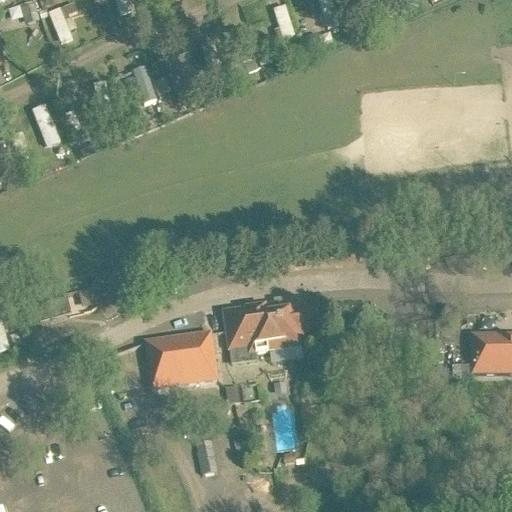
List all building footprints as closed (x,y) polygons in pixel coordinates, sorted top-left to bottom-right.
[(67,303),(23,314),(27,329),(71,317),(67,303)] [(275,320),(274,310),(225,317),(230,354),(249,351),(251,357),(301,350),(301,344),(303,343),(302,336),(319,334),(316,314),(275,320)] [(211,337),(148,348),(150,365),(153,365),(155,379),(153,379),(155,397),(219,387),(211,337)] [(511,340),(471,341),(471,381),(511,380),(511,340)] [(211,447),(196,450),(198,458),(197,459),(201,482),(217,478),(211,447)] [(294,460),(283,461),(284,471),(296,469),(294,460)]
